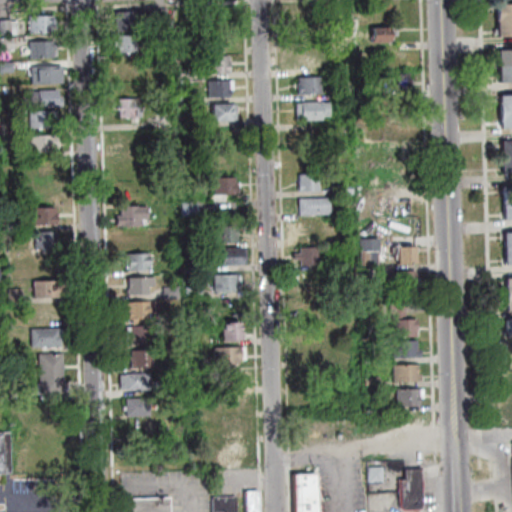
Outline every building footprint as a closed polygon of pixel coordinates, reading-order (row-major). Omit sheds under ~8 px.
[(511,5),(511,21),(493,22),(492,6),(511,5)] [(310,7),(292,7),(292,21),(310,21),(310,7)] [(223,8),(199,9),(200,26),(223,25),(223,8)] [(155,9),(155,25),(164,25),(164,9),(155,9)] [(149,29),(149,10),(114,10),(114,29),(149,29)] [(172,10),(173,24),(181,24),(181,10),(172,10)] [(49,15),(50,32),(26,33),(25,16),(49,15)] [(0,18),(0,33),(15,34),(15,19),(0,18)] [(511,21),(511,37),(493,38),(493,22),(511,21)] [(385,43),(368,44),(367,29),(385,28),(385,43)] [(138,51),(138,35),(114,35),(114,51),(138,51)] [(0,48),(0,38),(9,38),(10,48),(0,48)] [(29,57),(51,57),(51,40),(29,40),(29,57)] [(297,69),(326,69),(326,51),(297,51),(297,69)] [(511,51),(511,67),(494,67),(494,51),(511,51)] [(229,54),(207,54),(207,72),(229,72),(229,54)] [(0,62),(10,62),(10,71),(0,71),(0,62)] [(28,67),(53,66),(53,84),(29,85),(28,67)] [(188,67),(173,68),(173,79),(189,78),(188,67)] [(511,67),(511,83),(495,83),(494,67),(511,67)] [(404,74),(405,91),(380,92),(379,75),(404,74)] [(316,76),(317,93),(295,94),(294,77),(316,76)] [(232,96),(232,79),(207,79),(207,96),(232,96)] [(54,90),(54,97),(58,96),(58,106),(29,107),(28,91),(54,90)] [(190,92),(175,92),(176,104),(190,103),(190,92)] [(511,112),(496,113),(496,97),(511,96),(511,112)] [(141,116),(141,97),(117,97),(117,116),(141,116)] [(210,119),(235,119),(235,102),(210,102),(210,119)] [(292,104),(296,104),(296,103),(317,102),(317,103),(325,103),(325,116),(317,117),(317,120),(297,120),(292,120),(292,104)] [(52,110),(53,126),(26,127),(25,111),(52,110)] [(511,128),(497,128),(496,113),(511,112),(511,128)] [(167,113),(151,114),(152,128),(168,127),(167,113)] [(331,122),(344,121),(345,135),(331,136),(331,122)] [(53,134),(54,148),(49,148),(49,151),(27,151),(26,135),(53,134)] [(297,137),(297,157),(327,157),(327,137),(297,137)] [(511,142),(511,158),(497,159),(497,142),(511,142)] [(0,147),(12,147),(13,156),(0,156),(0,147)] [(211,151),(211,168),(234,168),(234,151),(211,151)] [(511,158),(511,175),(498,175),(497,159),(511,158)] [(59,184),(60,160),(37,160),(36,183),(59,184)] [(295,174),(314,174),(314,190),(296,191),(295,174)] [(212,177),(211,200),(232,201),(232,178),(212,177)] [(335,184),(349,183),(349,194),(335,194),(335,184)] [(511,204),(500,205),(499,189),(511,189),(511,204)] [(325,197),(325,213),(295,214),(295,198),(325,197)] [(386,198),(386,215),(415,215),(415,198),(386,198)] [(180,214),(196,214),(196,201),(180,201),(180,214)] [(146,224),(146,204),(115,204),(115,224),(146,224)] [(511,220),(500,221),(500,205),(511,204),(511,220)] [(28,225),(27,207),(51,206),(52,224),(28,225)] [(324,239),(324,220),(289,220),(289,239),(324,239)] [(214,242),(236,242),(236,224),(214,224),(214,242)] [(146,227),(125,227),(125,244),(146,244),(146,227)] [(31,232),(52,232),(53,247),(31,248),(31,232)] [(511,249),(500,249),(500,234),(511,233),(511,249)] [(355,278),(354,240),(375,239),(375,252),(373,252),(374,278),(355,278)] [(244,264),(244,246),(218,246),(218,264),(244,264)] [(410,266),(394,266),(394,248),(410,247),(410,266)] [(296,266),(296,260),(289,260),(289,255),(296,255),(296,248),(314,248),(314,265),(296,266)] [(511,264),(501,265),(500,249),(511,249),(511,264)] [(124,251),(124,269),(149,269),(149,251),(124,251)] [(201,254),(180,255),(180,275),(201,274),(201,254)] [(319,287),(319,270),(299,270),(299,287),(319,287)] [(411,271),(411,288),(385,289),(385,272),(411,271)] [(213,291),(235,291),(235,273),(213,273),(213,291)] [(125,292),(152,292),(152,275),(125,275),(125,292)] [(511,295),(502,296),(502,280),(511,279),(511,295)] [(57,281),(57,297),(29,298),(29,282),(57,281)] [(159,287),(159,299),(176,299),(176,287),(159,287)] [(198,287),(182,287),(182,297),(198,297),(198,287)] [(17,289),(18,304),(4,304),(4,290),(17,289)] [(511,311),(503,312),(502,296),(511,295),(511,311)] [(389,337),(389,311),(386,312),(386,297),(400,296),(401,319),(412,319),(412,336),(389,337)] [(316,311),(315,297),(301,299),(302,313),(316,311)] [(243,298),(215,298),(215,314),(243,314),(243,298)] [(149,318),(149,301),(123,301),(123,318),(149,318)] [(30,303),(30,319),(60,319),(60,303),(30,303)] [(335,334),(354,334),(354,318),(335,318),(335,334)] [(511,320),(511,337),(503,338),(502,321),(511,320)] [(219,339),(240,339),(240,323),(219,323),(219,339)] [(127,339),(150,339),(150,327),(127,327),(127,339)] [(27,348),(27,330),(56,328),(56,346),(27,348)] [(178,330),(156,331),(157,344),(179,344),(178,330)] [(389,342),(413,341),(413,351),(417,350),(417,358),(389,359),(389,342)] [(244,345),(214,345),(214,363),(244,363),(244,345)] [(180,347),(156,349),(157,363),(181,362),(180,347)] [(151,348),(129,348),(129,366),(151,366),(151,348)] [(58,353),(60,396),(36,397),(34,354),(58,353)] [(413,364),(414,374),(418,374),(418,380),(390,381),(389,365),(413,364)] [(241,370),(218,370),(218,385),(241,385),(241,370)] [(120,389),(149,389),(149,372),(120,372),(120,389)] [(374,377),(375,387),(360,388),(360,377),(374,377)] [(394,390),(421,389),(422,405),(395,406),(394,390)] [(218,394),(218,414),(242,414),(242,394),(218,394)] [(124,415),(147,415),(147,399),(124,399),(124,415)] [(69,444),(69,423),(44,423),(44,444),(69,444)] [(0,474),(0,433),(12,433),(13,472),(6,472),(6,474),(0,474)] [(223,463),(240,463),(240,443),(223,443),(223,463)] [(386,481),(371,481),(370,467),(385,466),(386,481)] [(423,467),(424,504),(424,506),(421,507),(406,508),(405,507),(404,505),(403,479),(408,479),(407,468),(423,467)] [(320,511),(319,471),(296,472),(297,511),(320,511)] [(259,511),(259,489),(245,489),(245,511),(259,511)] [(211,495),(211,511),(236,511),(236,495),(211,495)] [(169,511),(169,496),(122,496),(122,511),(169,511)]
